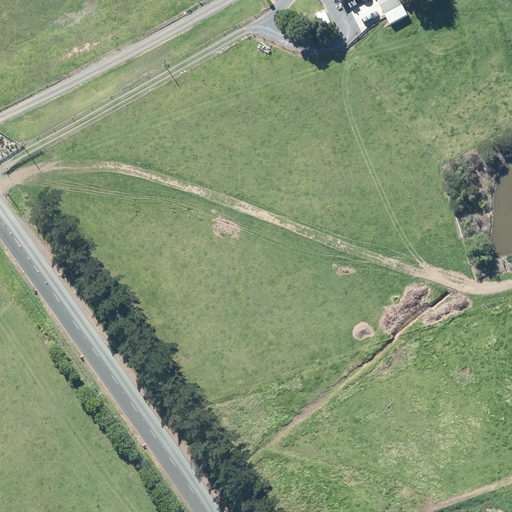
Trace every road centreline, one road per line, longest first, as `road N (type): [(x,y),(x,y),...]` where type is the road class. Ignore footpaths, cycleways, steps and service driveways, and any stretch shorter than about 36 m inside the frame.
road 1 (tertiary): [(0,219),(200,511)]
road 2 (track): [(0,119),(220,0)]
